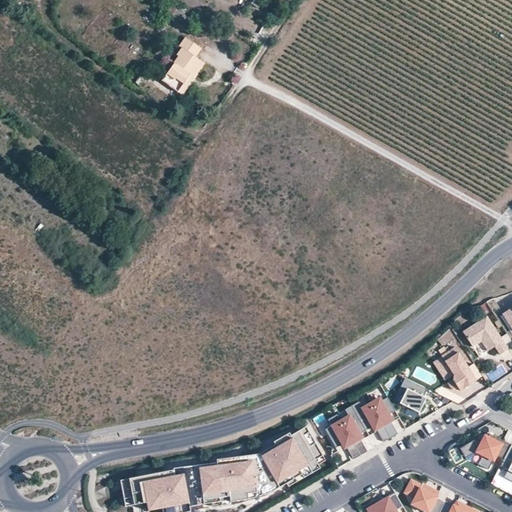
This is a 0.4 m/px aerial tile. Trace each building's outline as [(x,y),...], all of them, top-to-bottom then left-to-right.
[(188,27),(194,18),(176,8),(170,17),(188,27)] [(160,82),(175,92),(187,76),(192,79),(202,64),(193,58),(198,49),(183,39),(177,47),(180,49),(175,56),(177,57),(160,82)] [(180,95),(192,79),(187,76),(175,92),(180,95)] [(511,307),(503,314),(511,327),(511,307)] [(508,349),(486,316),(463,332),(472,347),(481,341),(487,351),(494,346),(500,354),(508,349)] [(476,380),(454,346),(441,355),(442,356),(454,375),(453,379),(447,383),(451,389),(459,391),(476,380)] [(454,375),(442,356),(433,362),(445,380),(454,375)] [(425,387),(403,376),(396,390),(402,393),(398,401),(417,411),(424,396),(422,395),(425,387)] [(380,398),(371,403),(391,438),(398,433),(391,421),(393,420),(389,414),(396,411),(388,397),(382,401),(380,398)] [(359,401),(352,405),(367,430),(373,426),(375,430),(377,429),(385,442),(391,438),(371,403),(363,408),(359,401)] [(360,434),(367,430),(352,405),(345,410),(349,416),(341,421),(361,455),(368,451),(361,439),(363,438),(360,434)] [(354,459),(361,455),(341,421),(337,414),(329,419),(332,426),(326,430),(337,448),(343,444),(345,448),(347,447),(354,459)] [(326,460),(306,426),(252,458),(200,465),(120,480),(125,507),(147,503),(148,511),(162,508),(163,511),(164,511),(212,503),(212,507),(222,505),(222,501),(271,492),(286,483),(288,487),(297,481),(295,478),(326,460)] [(489,437),(502,444),(504,440),(491,433),(489,437)] [(503,461),(511,444),(504,440),(502,444),(489,437),(486,435),(482,442),(477,439),(464,447),(470,457),(478,452),(485,455),(480,464),(489,469),(496,457),(503,461)] [(511,444),(503,461),(502,463),(510,467),(510,468),(511,469),(511,444)] [(470,457),(464,447),(462,449),(468,458),(470,457)] [(421,485),(410,480),(404,492),(414,497),(411,503),(427,511),(440,511),(446,502),(436,496),(438,492),(430,488),(429,489),(424,487),(425,485),(421,483),(421,485)] [(383,500),(368,509),(369,511),(397,511),(396,510),(403,506),(397,494),(389,499),(391,503),(387,505),(383,500)] [(455,506),(446,502),(440,511),(477,511),(467,507),(465,511),(455,506)] [(457,502),(455,506),(465,511),(467,507),(457,502)]
